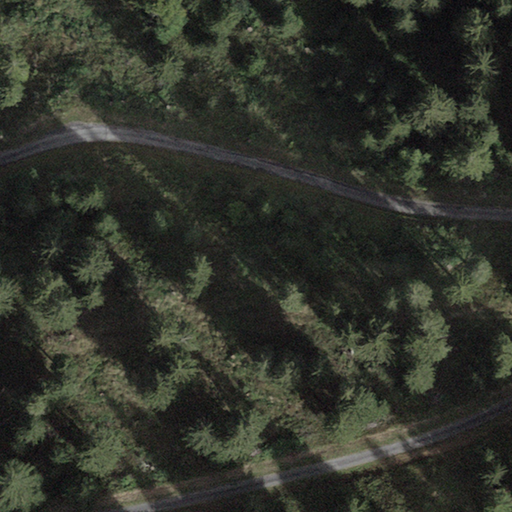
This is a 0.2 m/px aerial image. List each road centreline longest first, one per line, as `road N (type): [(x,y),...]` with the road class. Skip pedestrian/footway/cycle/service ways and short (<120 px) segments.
road 1 (track): [(0,161),(68,135),(130,134),(424,210),(511,212)]
road 2 (track): [(511,406),(363,456),(130,511)]
